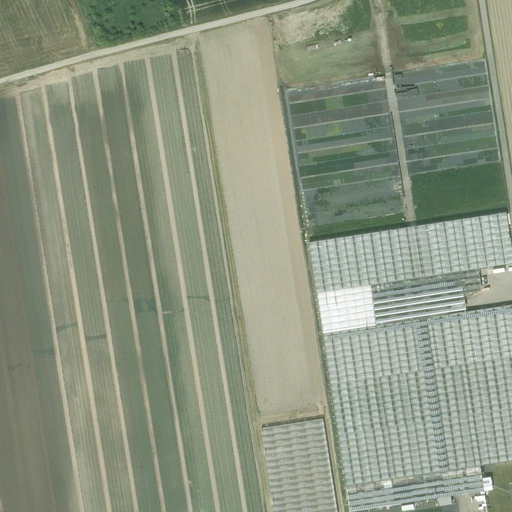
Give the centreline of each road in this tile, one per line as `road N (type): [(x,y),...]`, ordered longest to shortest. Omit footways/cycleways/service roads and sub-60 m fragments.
road 1 (track): [(0,78),(103,43),(302,0)]
road 2 (track): [(479,0),(511,205)]
